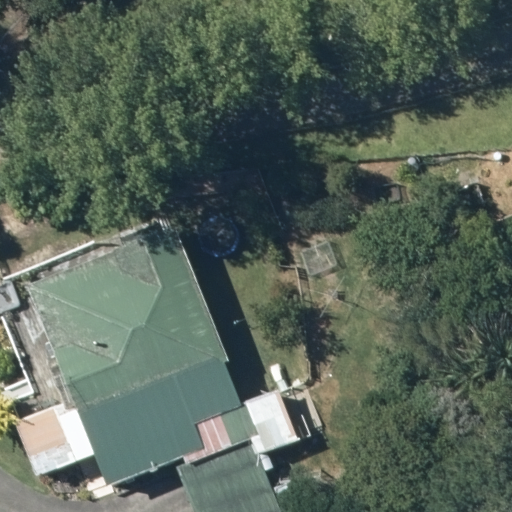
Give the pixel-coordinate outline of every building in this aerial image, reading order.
[(511,148),(496,151),(499,179),(511,177),(511,148)] [(511,218),(509,214),(476,222),(484,255),(498,251),(495,239),(511,234),(511,218)] [(270,511),(241,442),(248,439),(160,234),(15,296),(42,358),(35,361),(54,405),(5,427),(29,483),(79,461),(94,497),(164,467),(182,511),(270,511)] [(310,481),(287,492),(295,510),(319,498),(310,481)] [(511,511),(511,490),(454,498),(455,511),(511,511)]
